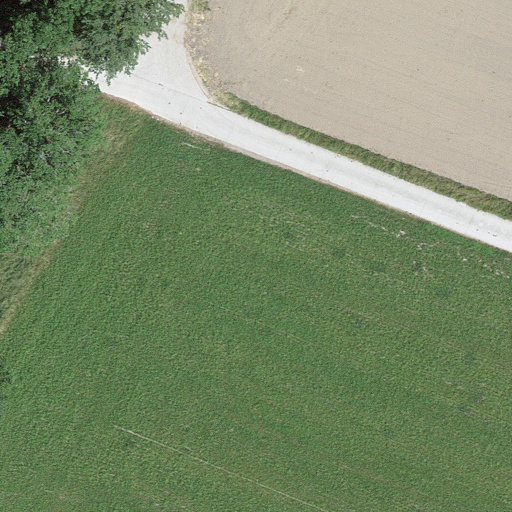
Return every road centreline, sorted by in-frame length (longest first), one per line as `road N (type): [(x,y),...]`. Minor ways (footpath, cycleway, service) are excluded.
road 1 (track): [(135,80),(226,128),(511,241)]
road 2 (track): [(0,49),(135,80)]
